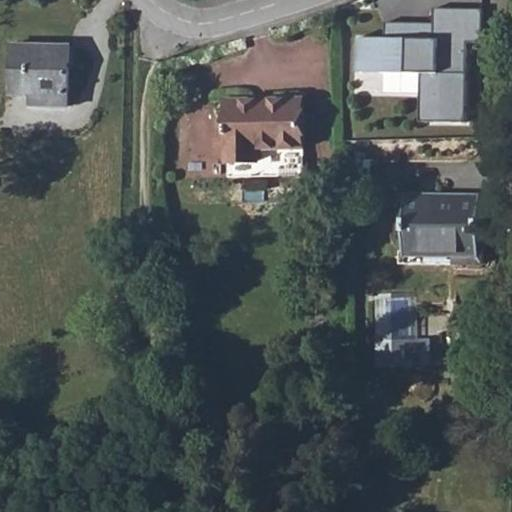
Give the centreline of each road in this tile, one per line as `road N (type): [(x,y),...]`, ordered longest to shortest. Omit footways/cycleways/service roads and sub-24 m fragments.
road 1 (track): [(196,511),(152,305),(141,174),(142,61),(173,22)]
road 2 (residential): [(279,0),(193,26),(144,0)]
